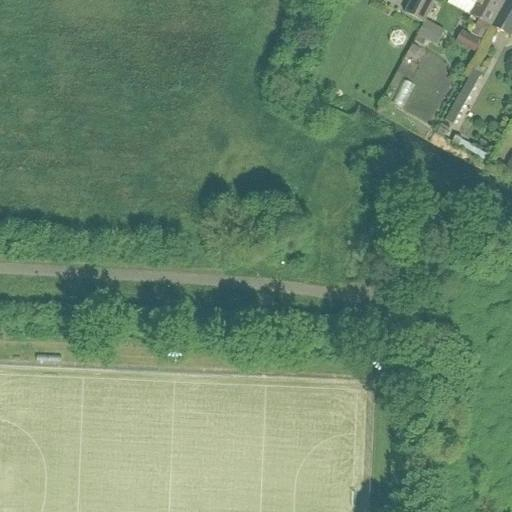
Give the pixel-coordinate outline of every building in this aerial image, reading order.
[(413,0),(406,16),(424,25),(436,0),(413,0)] [(506,4),(505,4),(498,0),(469,0),(477,4),(471,16),(493,28),(506,4)] [(506,4),(493,28),(511,38),(511,36),(511,0),(507,0),(505,4),(506,4)] [(474,70),(445,122),(453,126),(482,75),(474,70)] [(485,161),(488,156),(462,141),(463,139),(456,135),(452,142),(485,161)]
